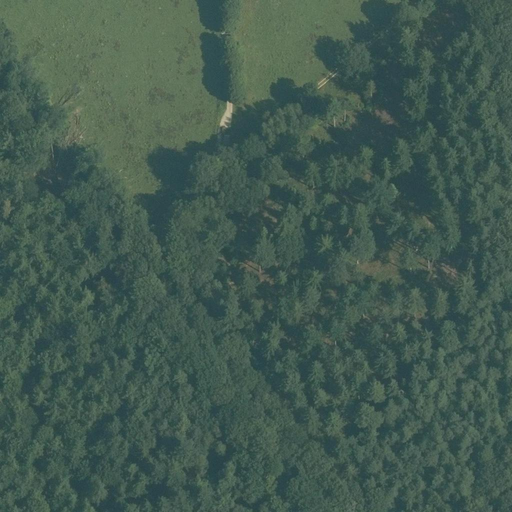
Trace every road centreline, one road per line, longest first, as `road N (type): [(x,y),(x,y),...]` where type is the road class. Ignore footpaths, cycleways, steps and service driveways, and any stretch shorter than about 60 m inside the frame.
road 1 (track): [(361,511),(185,288),(227,118)]
road 2 (track): [(223,157),(420,0)]
